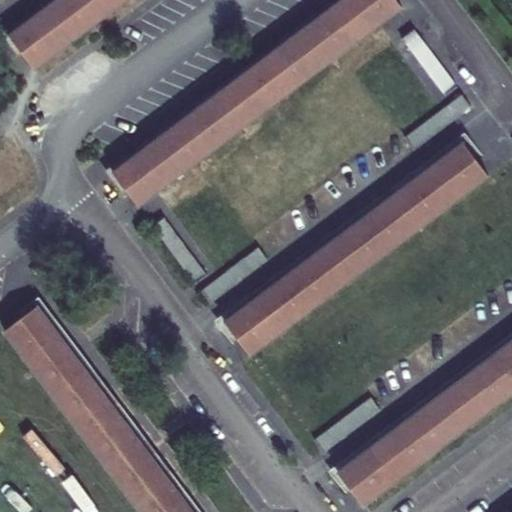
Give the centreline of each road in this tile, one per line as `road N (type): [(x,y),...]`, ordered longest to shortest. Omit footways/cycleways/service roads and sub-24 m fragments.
road 1 (residential): [(71,193),(319,511)]
road 2 (residential): [(71,193),(56,155),(64,128),(234,0)]
road 3 (residential): [(436,0),(511,96)]
